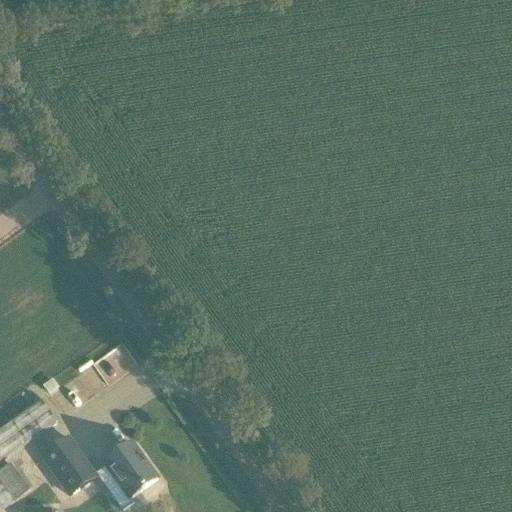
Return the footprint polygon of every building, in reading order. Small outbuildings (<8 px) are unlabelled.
[(123,346),(94,364),(108,386),(137,367),(123,346)] [(87,358),(46,383),(61,408),(103,383),(87,358)] [(0,431),(0,465),(57,425),(42,403),(0,431)] [(97,479),(69,441),(42,461),(70,499),(97,479)] [(132,446),(104,466),(105,468),(107,470),(121,489),(111,496),(122,511),(125,511),(135,505),(131,501),(158,482),(132,446)] [(0,473),(0,493),(5,489),(15,504),(33,492),(15,464),(0,473)]
